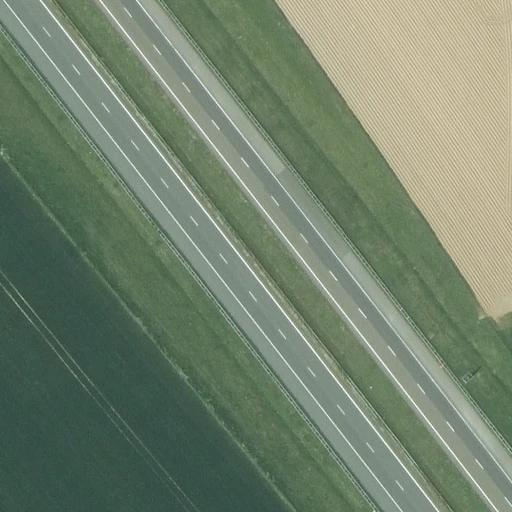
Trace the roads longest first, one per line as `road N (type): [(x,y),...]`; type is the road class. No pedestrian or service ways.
road 1 (motorway): [(11,0),(409,511)]
road 2 (motorway): [(511,507),(113,0)]
